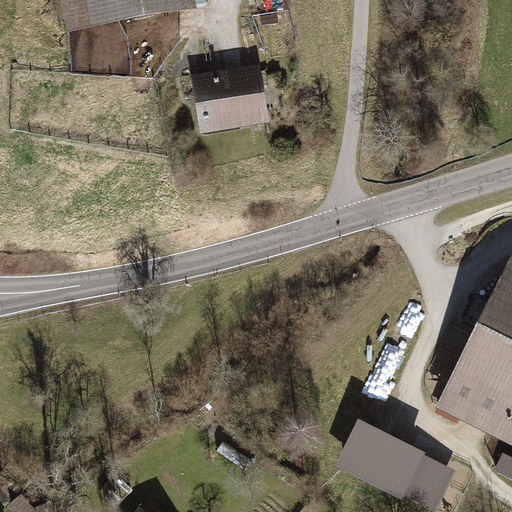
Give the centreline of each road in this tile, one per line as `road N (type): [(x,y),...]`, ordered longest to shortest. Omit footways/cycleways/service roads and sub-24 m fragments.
road 1 (track): [(408,202),(438,289),(413,381),(417,421),(465,448),(511,492)]
road 2 (tertiary): [(43,291),(191,264),(344,221)]
road 3 (residential): [(344,221),(362,0)]
road 4 (tertiary): [(344,221),(511,171)]
